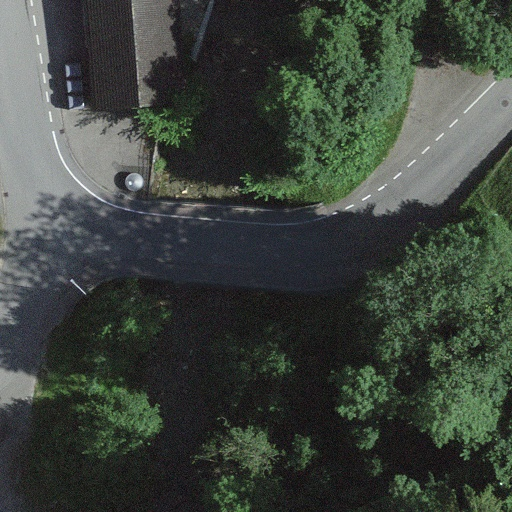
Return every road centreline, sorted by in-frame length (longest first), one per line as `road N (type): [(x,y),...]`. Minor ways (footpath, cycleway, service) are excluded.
road 1 (unclassified): [(57,192),(144,221),(301,233),(359,221),(403,198),(511,95)]
road 2 (unclassified): [(0,7),(17,118),(57,192)]
road 3 (unclassified): [(0,361),(33,305),(57,192)]
